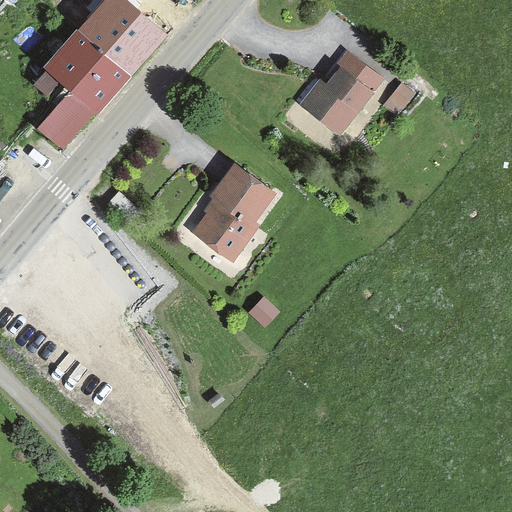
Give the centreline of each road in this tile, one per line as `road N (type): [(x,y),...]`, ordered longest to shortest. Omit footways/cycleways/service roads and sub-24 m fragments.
road 1 (secondary): [(0,272),(233,0)]
road 2 (residential): [(0,376),(129,511)]
